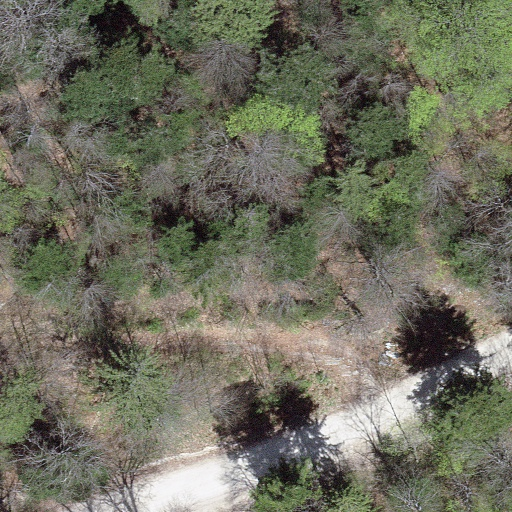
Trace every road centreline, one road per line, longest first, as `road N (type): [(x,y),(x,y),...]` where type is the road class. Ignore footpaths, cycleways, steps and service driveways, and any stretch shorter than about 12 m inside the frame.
road 1 (track): [(114,511),(351,420)]
road 2 (track): [(351,420),(511,328)]
